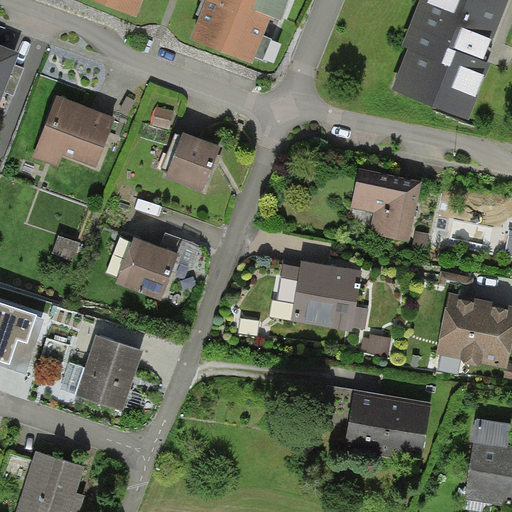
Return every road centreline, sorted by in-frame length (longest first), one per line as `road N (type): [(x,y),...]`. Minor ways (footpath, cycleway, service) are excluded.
road 1 (residential): [(276,113),(146,455)]
road 2 (residential): [(0,12),(276,113)]
road 3 (residential): [(276,113),(511,165)]
road 4 (residential): [(146,455),(0,406)]
road 5 (residential): [(322,0),(276,113)]
